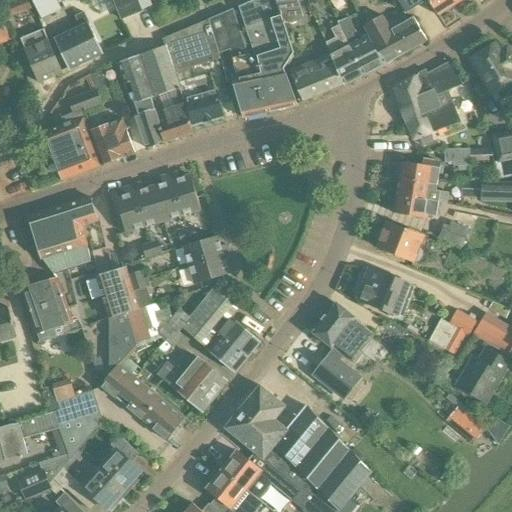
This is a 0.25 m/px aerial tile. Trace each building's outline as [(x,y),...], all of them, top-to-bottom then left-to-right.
[(20,0),(2,8),(7,18),(11,16),(33,6),(29,0),(20,0)] [(31,0),(42,20),(59,12),(56,5),(59,3),(57,0),(31,0)] [(137,0),(112,0),(121,20),(142,12),(137,0)] [(150,0),(137,0),(142,12),(153,8),(150,0)] [(284,25),(276,0),(254,0),(240,6),(246,25),(240,27),(247,54),(249,54),(250,58),(256,57),(258,57),(262,73),(257,74),(267,112),(297,105),(283,69),(293,52),(284,25)] [(276,0),(284,25),(304,18),(297,0),(276,0)] [(397,0),(402,7),(403,6),(406,12),(414,7),(421,13),(432,6),(430,4),(428,0),(397,0)] [(428,0),(430,4),(432,6),(438,15),(456,4),(453,0),(428,0)] [(220,53),(230,50),(232,58),(236,78),(233,79),(244,117),(267,112),(257,74),(262,73),(258,57),(256,57),(250,58),(249,54),(247,54),(240,27),(239,28),(233,9),(209,20),(220,53)] [(0,44),(11,41),(0,11),(0,44)] [(79,28),(72,31),(85,61),(101,54),(88,25),(89,25),(83,13),(74,17),(79,28)] [(364,28),(386,64),(426,40),(413,18),(408,21),(403,14),(386,24),(382,17),(364,28)] [(385,65),(368,37),(357,42),(353,34),(356,32),(349,17),(338,22),(341,29),(365,75),(385,65)] [(175,72),(189,68),(221,58),(220,57),(220,53),(209,20),(164,39),(175,72)] [(326,43),(331,54),(331,56),(344,85),(365,75),(341,29),(338,22),(337,23),(338,25),(331,29),(335,38),(326,43)] [(24,50),(38,82),(62,72),(48,40),(47,40),(43,30),(21,39),(25,50),(24,50)] [(68,69),(85,61),(72,31),(55,39),(68,69)] [(175,72),(164,39),(162,40),(166,46),(139,56),(153,97),(169,91),(174,107),(161,112),(155,114),(164,140),(165,141),(192,132),(183,99),(175,72)] [(481,75),(492,93),(498,103),(511,95),(509,92),(511,90),(511,57),(507,50),(501,55),(495,46),(486,52),(483,51),(476,55),(476,58),(473,60),(482,74),(481,75)] [(331,56),(331,54),(290,70),(297,85),(294,86),(300,103),(344,85),(331,56)] [(146,147),(164,140),(155,114),(161,112),(153,97),(139,56),(116,64),(146,147)] [(394,87),(394,88),(413,139),(421,136),(424,144),(435,140),(432,132),(461,121),(453,101),(441,105),(436,94),(462,85),(452,60),(428,74),(426,69),(394,87)] [(222,117),(210,73),(191,78),(189,68),(175,72),(183,99),(185,98),(193,126),(222,117)] [(96,72),(91,74),(97,90),(102,88),(96,72)] [(62,180),(101,165),(88,133),(83,120),(87,119),(82,108),(101,101),(97,90),(68,100),(73,113),(62,118),(64,124),(44,131),(62,180)] [(88,133),(101,165),(135,152),(122,118),(88,133)] [(511,132),(491,137),(497,161),(494,162),(498,181),(511,177),(511,132)] [(489,149),(445,150),(445,163),(453,163),(454,167),(471,167),(470,162),(489,162),(489,149)] [(400,179),(437,184),(440,162),(430,161),(429,165),(402,162),(400,179)] [(169,175),(181,215),(201,209),(191,174),(179,177),(178,172),(169,175)] [(163,221),(165,220),(181,215),(169,175),(161,177),(162,182),(153,185),(163,221)] [(400,179),(397,195),(439,203),(439,202),(446,204),(448,193),(436,191),(437,184),(400,179)] [(133,185),(145,226),(163,221),(153,185),(143,188),(141,182),(133,185)] [(464,197),(482,197),(482,200),(511,201),(511,184),(485,182),(464,182),(464,197)] [(133,185),(124,188),(126,193),(116,196),(126,231),(145,226),(133,185)] [(437,215),(439,203),(397,195),(395,213),(427,218),(427,214),(437,215)] [(28,215),(28,216),(42,257),(55,274),(92,264),(86,243),(82,225),(97,220),(89,196),(28,215)] [(427,254),(432,238),(388,223),(386,228),(382,230),(379,234),(378,237),(379,241),(377,247),(414,263),(419,262),(422,258),(427,254)] [(193,226),(185,228),(190,239),(196,237),(193,226)] [(190,239),(185,228),(177,231),(180,242),(190,239)] [(189,266),(232,252),(229,243),(222,246),(218,234),(182,246),(189,266)] [(158,240),(150,243),(154,256),(163,254),(158,240)] [(154,256),(150,243),(141,245),(146,259),(154,256)] [(235,261),(232,252),(189,266),(194,283),(229,272),(227,263),(235,261)] [(125,268),(97,276),(108,316),(113,315),(125,311),(137,307),(133,292),(130,283),(128,275),(125,268)] [(369,268),(357,299),(403,316),(415,285),(369,268)] [(142,271),(128,275),(130,283),(144,279),(142,271)] [(75,321),(74,316),(70,317),(57,277),(22,288),(38,340),(45,338),(42,331),(62,325),(66,332),(82,327),(78,320),(75,321)] [(144,279),(130,283),(133,292),(147,287),(144,279)] [(171,318),(167,324),(177,332),(181,327),(236,372),(261,341),(232,318),(243,304),(217,284),(212,290),(190,318),(179,309),(178,310),(171,318)] [(137,307),(125,311),(135,345),(160,336),(173,348),(182,337),(177,332),(167,324),(171,318),(165,298),(137,307)] [(313,331),(336,350),(332,355),(331,355),(313,377),(343,401),(361,379),(340,362),(344,357),(350,361),(373,334),(335,303),(313,331)] [(0,308),(0,340),(16,336),(8,306),(0,308)] [(113,315),(108,316),(109,375),(118,364),(120,366),(126,359),(136,348),(135,345),(125,311),(113,315)] [(475,323),(457,312),(450,325),(455,328),(444,348),(454,354),(465,334),(468,335),(475,323)] [(511,335),(484,318),(474,335),(511,357),(511,335)] [(473,356),(455,386),(487,406),(511,364),(511,363),(485,347),(478,359),(473,356)] [(158,374),(203,411),(227,381),(198,357),(182,376),(167,363),(158,374)] [(109,375),(100,385),(168,439),(186,418),(120,366),(118,364),(109,375)] [(59,429),(59,431),(70,459),(103,421),(93,391),(75,396),(70,379),(52,384),(59,410),(52,412),(59,429)] [(241,409),(225,429),(259,457),(262,460),(287,429),(275,419),(286,406),(261,386),(243,409),(241,408),(241,409)] [(287,429),(262,460),(280,475),(300,492),(292,501),(305,511),(340,511),(372,473),(306,406),(287,429)] [(458,406),(449,417),(459,425),(469,414),(458,406)] [(0,460),(27,453),(24,441),(59,429),(52,412),(13,425),(13,424),(0,427),(0,460)] [(486,427),(497,443),(509,425),(493,415),(486,427)] [(100,467),(125,490),(133,481),(136,484),(144,475),(141,472),(142,471),(129,460),(137,451),(119,435),(110,444),(116,449),(100,467)] [(230,454),(222,464),(225,466),(223,470),(248,489),(247,490),(259,500),(272,484),(280,475),(262,460),(259,457),(253,464),(248,461),(237,452),(234,456),(230,454)] [(18,482),(25,500),(51,489),(49,485),(54,478),(64,467),(70,459),(68,454),(39,463),(42,471),(18,482)] [(117,498),(125,490),(100,467),(83,485),(64,467),(54,478),(63,487),(69,489),(89,508),(97,499),(108,508),(109,507),(112,510),(120,501),(117,498)] [(211,485),(207,489),(217,497),(224,502),(217,511),(218,511),(254,511),(263,502),(259,500),(247,490),(248,489),(223,470),(219,475),(216,472),(208,482),(211,485)] [(84,511),(65,492),(56,500),(63,508),(58,511),(84,511)]
